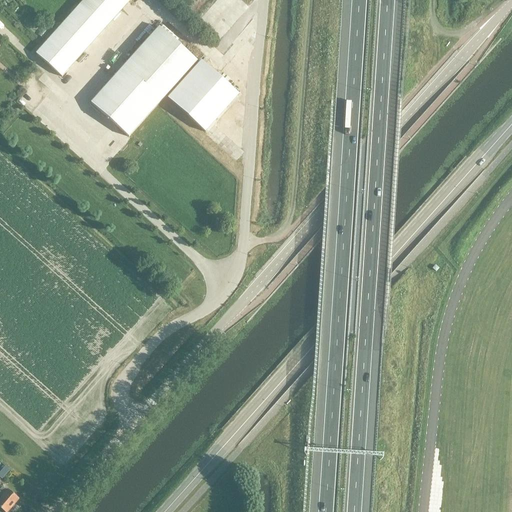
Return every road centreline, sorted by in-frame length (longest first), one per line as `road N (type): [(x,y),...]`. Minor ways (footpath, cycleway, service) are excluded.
road 1 (tertiary): [(136,420),(511,3)]
road 2 (secondary): [(166,511),(511,126)]
road 3 (motorway): [(358,0),(325,511)]
road 4 (motorway): [(354,511),(387,0)]
road 5 (unknown): [(225,287),(65,125),(65,106),(109,58)]
road 6 (unclassified): [(245,240),(239,265),(206,309),(153,341),(123,380),(123,407),(136,420)]
road 7 (tertiary): [(55,511),(136,420)]
